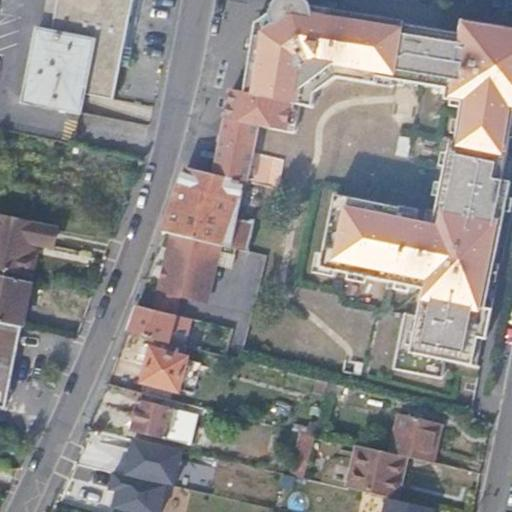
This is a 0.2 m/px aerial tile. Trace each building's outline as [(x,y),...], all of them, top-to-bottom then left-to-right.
[(36,30),(23,103),(79,114),(83,95),(113,100),(128,20),(131,0),(55,0),(49,32),(36,30)] [(213,176),(244,184),(257,124),(285,130),(291,102),(311,106),(317,73),(375,83),(377,72),(447,87),(445,98),(462,101),(453,140),(450,139),(432,228),(414,225),(416,216),(398,213),(399,208),(334,194),(319,267),(423,289),(418,315),(403,312),(399,335),(413,338),(405,370),(441,378),(445,359),(476,366),(482,338),(485,338),(491,310),(488,309),(509,182),(496,180),(508,108),(511,108),(511,33),(488,30),(489,24),(461,20),(459,33),(402,24),(403,21),(309,6),(305,0),(275,0),(274,1),(271,6),(269,12),(255,23),(244,92),(231,89),(213,176)] [(411,138),(398,135),(395,154),(407,157),(411,138)] [(263,158),(260,179),(277,181),(279,160),(263,158)] [(207,175),(185,168),(163,234),(173,236),(190,240),(219,248),(228,250),(246,254),(251,225),(235,221),(244,184),(213,176),(207,175)] [(51,226),(0,215),(0,270),(30,277),(35,256),(27,254),(29,244),(46,248),(51,226)] [(190,240),(173,236),(159,294),(180,299),(205,305),(219,248),(190,240)] [(0,321),(15,325),(24,281),(0,275),(0,321)] [(180,299),(159,294),(154,310),(175,315),(175,316),(180,299)] [(154,310),(137,305),(127,332),(158,340),(169,342),(175,315),(154,310)] [(240,360),(253,308),(238,305),(231,330),(225,357),(240,360)] [(0,405),(3,406),(7,407),(7,404),(23,329),(23,327),(15,325),(0,321),(0,405)] [(183,338),(180,345),(184,346),(195,349),(195,342),(183,338)] [(150,350),(142,383),(146,384),(144,395),(172,401),(175,391),(178,392),(186,358),(181,357),(184,346),(180,345),(169,342),(158,340),(155,351),(150,350)] [(323,394),(325,383),(313,380),(311,391),(323,394)] [(174,407),(140,399),(133,432),(166,440),(174,407)] [(199,413),(174,407),(166,440),(191,445),(199,413)] [(406,457),(433,463),(442,427),(402,417),(391,453),(406,457)] [(307,433),(314,435),(316,424),(309,422),(307,433)] [(303,478),(313,438),(298,435),(288,475),(303,478)] [(182,450),(131,438),(123,474),(173,486),(182,450)] [(406,457),(391,453),(356,444),(347,487),(385,495),(391,497),(395,479),(400,480),(406,457)] [(164,511),(170,488),(119,476),(111,511),(164,511)] [(396,498),(400,480),(395,479),(391,497),(396,498)] [(434,511),(435,508),(396,498),(391,497),(385,495),(381,511),(434,511)]
